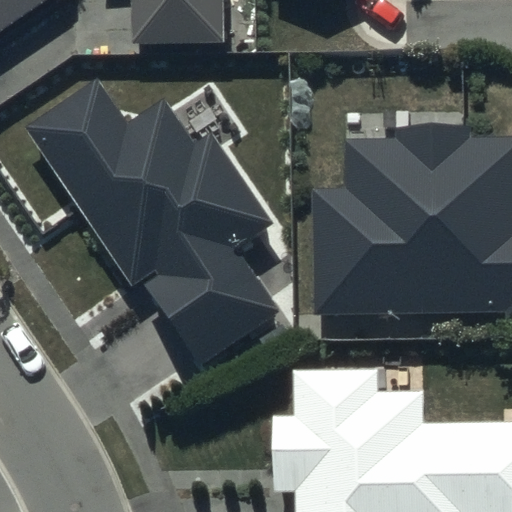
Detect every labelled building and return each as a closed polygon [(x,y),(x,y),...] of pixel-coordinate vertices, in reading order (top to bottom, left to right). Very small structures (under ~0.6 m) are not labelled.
[(0,0),(0,35),(51,0),(0,0)] [(133,0),(134,47),(224,46),(223,0),(133,0)] [(131,153),(102,109),(41,149),(140,297),(166,280),(178,297),(162,307),(207,374),(275,329),(233,265),(270,240),(218,163),(202,173),(171,126),(131,153)] [(408,161),(360,161),(360,212),(330,212),(332,323),(511,319),(511,159),(469,161),(469,148),(408,149),(408,161)] [(378,374),(293,374),(293,421),(274,421),(274,497),(298,497),(298,511),(511,511),(511,426),(424,426),(424,395),(378,395),(378,374)]
